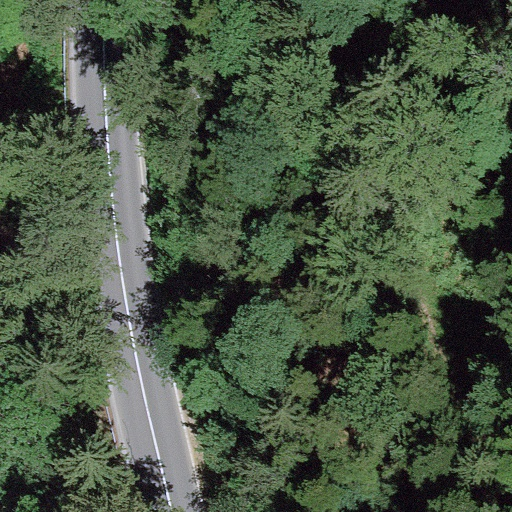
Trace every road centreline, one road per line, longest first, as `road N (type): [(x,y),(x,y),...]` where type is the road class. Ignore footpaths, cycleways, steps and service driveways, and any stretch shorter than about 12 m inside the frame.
road 1 (secondary): [(172,511),(127,310),(108,157),(105,0)]
road 2 (track): [(343,0),(425,301),(511,475)]
